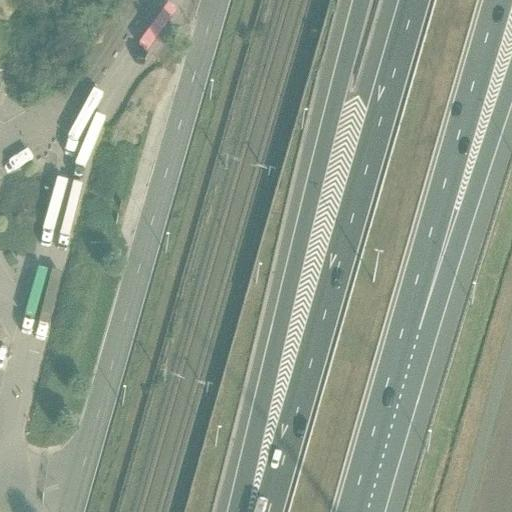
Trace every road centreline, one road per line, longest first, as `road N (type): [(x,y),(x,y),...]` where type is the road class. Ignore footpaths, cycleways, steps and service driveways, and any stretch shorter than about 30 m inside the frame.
road 1 (motorway): [(408,0),(257,511)]
road 2 (unclassified): [(71,511),(219,0)]
road 3 (motorway): [(359,511),(500,0)]
road 4 (motorway): [(359,0),(241,511)]
road 5 (motorway): [(370,511),(511,82)]
road 6 (unclassified): [(462,511),(511,331)]
